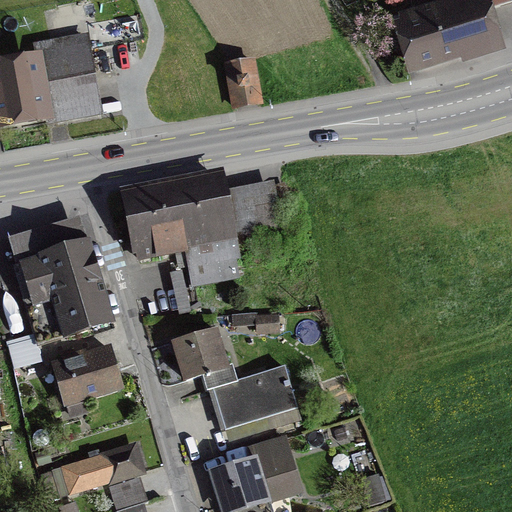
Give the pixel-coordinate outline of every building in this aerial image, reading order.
[(415,67),(494,42),(481,0),(443,0),(444,2),(399,17),(415,67)] [(0,123),(95,106),(85,50),(56,55),(57,61),(0,70),(0,123)] [(235,107),(260,103),(253,62),(227,67),(235,107)] [(223,198),(220,181),(128,199),(140,260),(208,246),(210,261),(235,256),(232,243),(280,233),(271,189),(223,198)] [(278,208),(291,205),(285,183),(273,187),(278,208)] [(511,328),(511,223),(501,195),(423,225),(418,213),(406,218),(411,230),(341,256),(387,376),(511,328)] [(65,338),(92,330),(91,325),(111,318),(89,244),(15,266),(38,341),(64,333),(65,338)] [(258,332),(279,331),(278,318),(257,320),(258,332)] [(226,370),(220,351),(222,351),(216,330),(176,344),(187,381),(203,377),(208,392),(213,390),(224,431),(296,410),(284,369),(237,382),(233,368),(226,370)] [(121,387),(110,350),(86,357),(85,353),(63,360),(64,363),(55,366),(66,404),(121,387)] [(139,474),(144,473),(136,447),(63,470),(71,496),(108,484),(139,474)] [(297,491),(286,455),(257,464),(257,462),(215,474),(226,511),(240,508),(241,511),(271,511),(267,500),(297,491)] [(108,484),(116,511),(118,511),(144,504),(148,503),(139,474),(108,484)]
